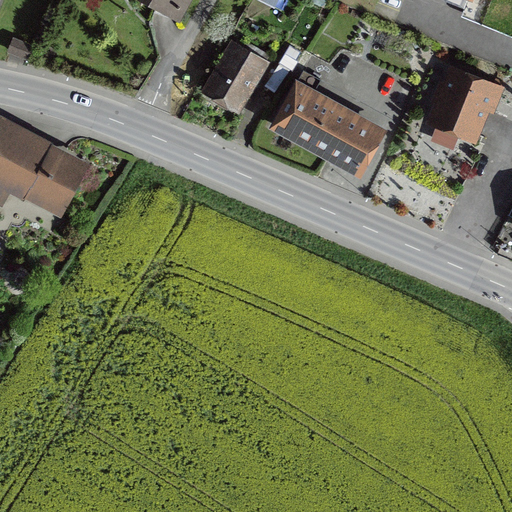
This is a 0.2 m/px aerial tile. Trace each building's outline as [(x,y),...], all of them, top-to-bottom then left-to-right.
[(185,0),(147,0),(158,6),(161,1),(180,11),(185,0)] [(511,0),(467,0),(463,12),(511,31),(511,0)] [(237,39),(207,89),(238,107),(264,62),(242,49),(245,43),(237,39)] [(9,50),(26,57),(31,47),(13,40),(9,50)] [(378,134),(311,97),(321,79),(303,69),(275,120),(360,167),(378,134)] [(433,118),(474,134),(493,87),(452,71),(446,85),(442,83),(434,101),(439,103),(433,118)] [(79,168),(0,126),(0,198),(10,181),(59,205),(79,168)]
